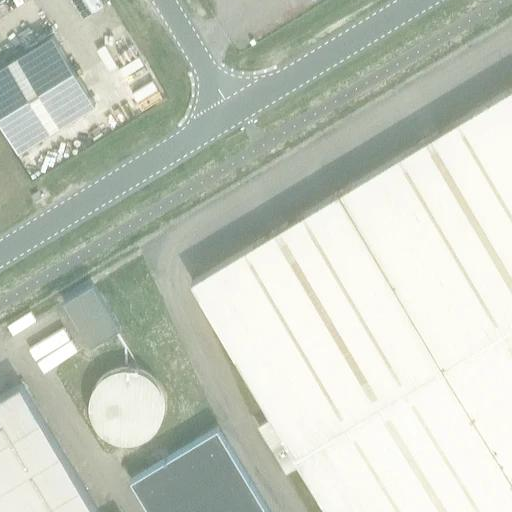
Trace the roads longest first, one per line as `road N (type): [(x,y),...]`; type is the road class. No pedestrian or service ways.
road 1 (unclassified): [(0,251),(228,113)]
road 2 (unclassified): [(228,113),(415,0)]
road 3 (unclassified): [(228,113),(160,0)]
